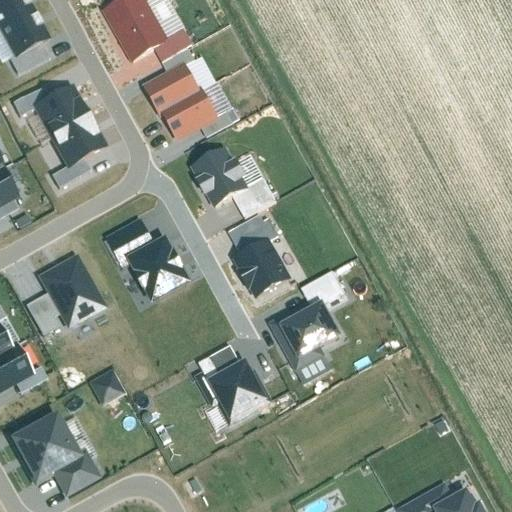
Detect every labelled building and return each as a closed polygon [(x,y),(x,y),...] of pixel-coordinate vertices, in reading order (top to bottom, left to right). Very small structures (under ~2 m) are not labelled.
[(25,0),(0,0),(0,38),(13,63),(48,45),(25,0)] [(143,0),(131,0),(105,15),(133,65),(169,45),(143,0)] [(188,51),(165,64),(170,73),(193,60),(188,51)] [(145,90),(161,118),(163,118),(202,96),(187,67),(145,90)] [(72,89),(34,110),(67,171),(105,150),(72,89)] [(163,118),(178,147),(220,124),(205,96),(202,96),(163,118)] [(193,162),(218,151),(213,140),(188,152),(193,162)] [(230,152),(194,171),(215,210),(250,191),(230,152)] [(0,158),(0,211),(19,202),(3,171),(6,170),(0,158)] [(190,286),(166,241),(128,261),(151,305),(190,286)] [(291,283),(268,242),(233,263),(256,303),(291,283)] [(106,313),(76,260),(38,281),(68,334),(106,313)] [(39,338),(59,328),(43,297),(23,308),(39,338)] [(342,343),(324,307),(282,329),(300,364),(342,343)] [(10,353),(0,335),(0,393),(29,377),(14,350),(10,353)] [(271,404),(247,365),(206,390),(230,428),(271,404)] [(111,372),(87,386),(101,409),(125,395),(111,372)] [(57,418),(10,443),(35,488),(81,463),(57,418)] [(475,511),(467,497),(441,511),(480,511),(479,510),(475,511)]
